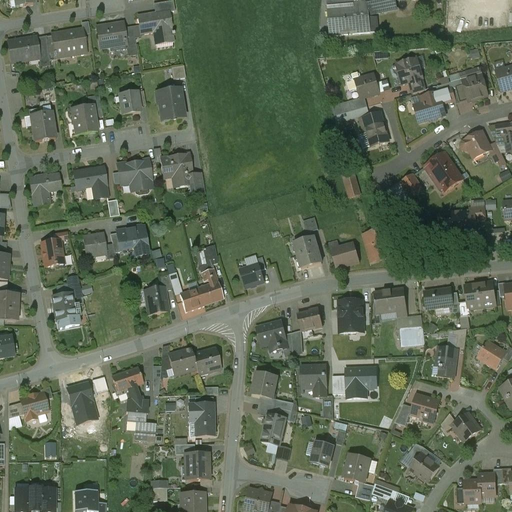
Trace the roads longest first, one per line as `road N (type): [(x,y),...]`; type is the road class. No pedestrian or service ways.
road 1 (residential): [(511,264),(330,283),(232,312)]
road 2 (residential): [(12,162),(50,371)]
road 3 (residential): [(232,312),(50,371)]
road 4 (residential): [(12,162),(190,135)]
road 5 (residential): [(233,462),(240,352),(232,312)]
road 6 (residential): [(511,108),(402,157)]
